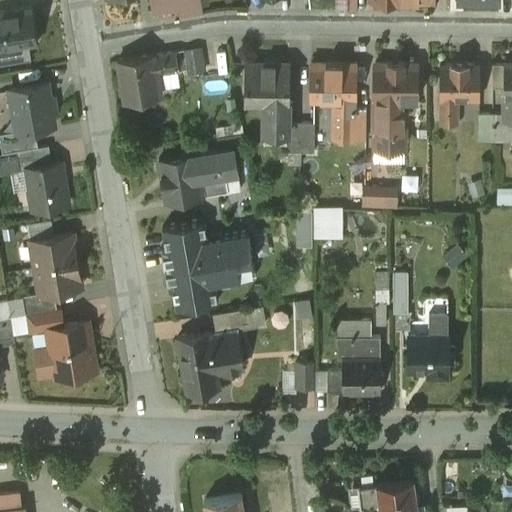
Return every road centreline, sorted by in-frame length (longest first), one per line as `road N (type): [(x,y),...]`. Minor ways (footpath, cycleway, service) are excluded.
road 1 (residential): [(511,26),(227,23),(92,47)]
road 2 (residential): [(153,430),(92,47)]
road 3 (tertiary): [(153,430),(0,423)]
road 4 (tertiary): [(294,432),(153,430)]
road 5 (tertiary): [(428,432),(294,432)]
